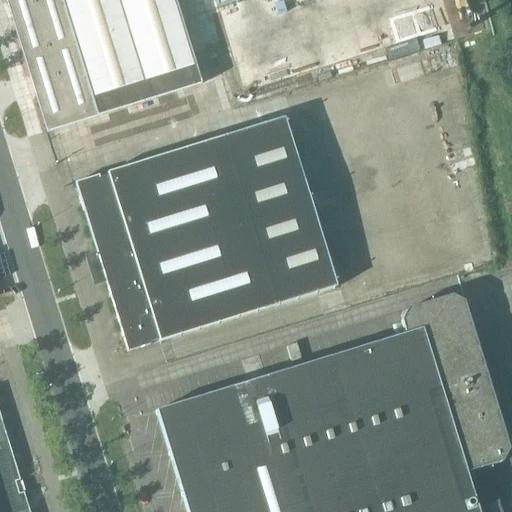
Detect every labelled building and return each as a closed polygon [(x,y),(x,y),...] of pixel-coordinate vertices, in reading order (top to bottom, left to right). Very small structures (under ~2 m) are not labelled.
[(5,0),(47,132),(200,85),(173,0),(5,0)] [(420,87),(67,196),(89,268),(443,159),(420,87)] [(462,220),(108,330),(120,368),(473,259),(462,220)] [(404,335),(155,412),(185,511),(500,511),(497,501),(476,508),(465,474),(501,462),(508,450),(464,303),(451,296),(407,310),(400,322),(404,335)] [(296,344),(286,347),(291,363),(301,360),(296,344)] [(0,511),(29,511),(0,416),(0,511)]
